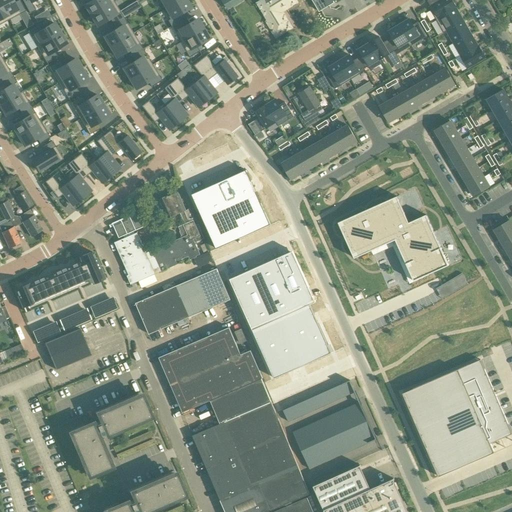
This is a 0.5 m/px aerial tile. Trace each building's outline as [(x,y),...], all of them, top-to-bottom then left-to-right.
[(11,0),(0,0),(0,2),(9,20),(19,14),(25,11),(19,0),(14,3),(11,0)] [(22,0),(30,13),(36,10),(31,2),(34,0),(22,0)] [(93,0),(85,5),(91,15),(114,1),(113,0),(93,0)] [(155,0),(156,2),(158,0),(161,0),(166,8),(180,0),(155,0)] [(180,0),(166,8),(164,10),(170,19),(167,21),(171,27),(181,20),(178,15),(190,7),(186,0),(180,0)] [(223,0),(229,10),(244,0),(223,0)] [(262,0),(257,4),(267,21),(266,22),(272,33),(275,31),(278,36),(291,28),(281,11),(285,9),(286,10),(297,3),(294,0),(262,0)] [(314,0),(320,10),(335,1),(334,0),(314,0)] [(456,8),(451,0),(441,0),(440,0),(429,0),(427,1),(430,6),(428,7),(436,20),(456,8)] [(114,1),(91,15),(97,26),(109,18),(113,24),(124,17),(114,1)] [(0,2),(0,24),(9,20),(0,2)] [(446,31),(464,21),(456,8),(436,20),(443,33),(446,31)] [(116,30),(104,37),(110,47),(133,33),(124,17),(113,24),(116,30)] [(181,20),(171,27),(180,42),(203,29),(197,19),(185,26),(181,20)] [(409,19),(399,25),(412,46),(427,37),(418,22),(413,25),(409,19)] [(471,33),(464,21),(446,31),(453,44),(471,33)] [(38,25),(28,31),(37,47),(60,33),(54,23),(43,30),(42,30),(38,25)] [(412,46),(399,25),(389,31),(392,37),(388,40),(397,55),(412,46)] [(203,29),(180,42),(188,58),(199,51),(196,46),(208,38),(203,29)] [(60,33),(37,47),(46,61),(56,55),(54,51),(66,43),(60,33)] [(133,33),(110,47),(116,57),(129,50),(132,55),(143,49),(133,33)] [(478,46),(471,33),(453,44),(460,56),(478,46)] [(397,55),(388,40),(383,43),(379,37),(369,43),(379,59),(380,59),(387,55),(394,65),(395,64),(401,61),(397,55)] [(379,59),(369,43),(359,49),(362,55),(358,58),(364,68),(369,66),(371,70),(382,63),(380,59),(379,59)] [(486,58),(478,46),(460,56),(468,69),(486,58)] [(136,61),(123,68),(129,79),(152,65),(143,49),(132,55),(136,61)] [(364,68),(358,58),(353,61),(349,55),(340,61),(351,79),(365,71),(364,69),(364,68)] [(207,57),(201,62),(212,77),(218,72),(227,84),(236,77),(222,59),(214,65),(207,57)] [(60,61),(49,67),(51,70),(59,83),(82,69),(76,59),(63,66),(60,61)] [(4,61),(0,63),(0,77),(3,82),(13,76),(4,61)] [(351,79),(340,61),(329,67),(333,73),(328,76),(335,89),(351,79)] [(194,74),(189,77),(207,100),(216,93),(207,81),(212,77),(201,62),(194,67),(197,71),(196,72),(194,74)] [(152,65),(129,79),(136,89),(148,81),(151,87),(162,80),(152,65)] [(82,69),(59,83),(65,93),(68,99),(79,92),(75,87),(88,79),(82,69)] [(455,85),(446,69),(436,74),(446,90),(455,85)] [(446,90),(436,74),(427,80),(436,95),(446,90)] [(177,78),(170,83),(183,99),(189,95),(198,107),(207,100),(189,77),(188,75),(180,82),(177,78)] [(6,88),(0,91),(0,105),(22,92),(22,91),(18,94),(13,85),(17,82),(13,76),(3,82),(6,88)] [(324,76),(318,80),(325,92),(331,88),(324,76)] [(353,98),(373,87),(368,80),(349,92),(353,98)] [(436,95),(427,80),(417,85),(427,101),(436,95)] [(172,98),(164,104),(178,122),(187,115),(178,104),(183,99),(170,83),(164,88),(172,98)] [(427,101),(417,85),(408,90),(417,106),(427,101)] [(318,112),(322,109),(319,104),(309,88),(299,94),(309,110),(301,115),(305,120),(318,112)] [(417,106),(408,90),(399,96),(408,112),(417,106)] [(493,110),(510,101),(504,90),(487,100),(493,110)] [(22,92),(0,105),(6,115),(18,107),(21,113),(32,107),(22,92)] [(81,96),(70,103),(80,119),(103,105),(97,95),(85,102),(81,96)] [(408,112),(399,96),(389,101),(398,117),(408,112)] [(276,99),(266,105),(276,122),(278,126),(294,117),(285,102),(280,105),(276,99)] [(337,99),(331,103),(335,111),(342,107),(337,99)] [(148,101),(141,106),(154,122),(160,118),(169,129),(178,122),(164,104),(163,105),(165,107),(157,112),(148,101)] [(398,117),(389,101),(379,107),(389,123),(398,117)] [(499,120),(511,112),(511,104),(510,101),(493,110),(499,120)] [(103,105),(80,119),(89,135),(100,128),(97,122),(109,115),(103,105)] [(276,122),(266,105),(256,112),(259,118),(249,124),(255,135),(261,131),(276,122)] [(25,119),(13,126),(18,136),(41,122),(32,107),(21,113),(25,119)] [(115,116),(120,128),(130,124),(126,112),(115,116)] [(504,130),(511,125),(511,112),(499,120),(504,130)] [(441,140),(456,131),(450,121),(435,130),(441,140)] [(41,122),(18,136),(24,145),(36,138),(40,144),(50,138),(41,122)] [(357,141),(348,125),(338,131),(348,147),(357,141)] [(109,131),(103,136),(116,152),(121,148),(131,159),(140,152),(126,134),(117,141),(109,131)] [(348,147),(338,131),(329,136),(338,152),(348,147)] [(446,149),(462,140),(456,131),(441,140),(446,149)] [(103,136),(96,141),(104,151),(96,157),(110,175),(119,168),(110,157),(116,152),(103,136)] [(338,152),(329,136),(320,142),(329,158),(338,152)] [(283,137),(275,142),(278,147),(283,144),(286,142),(283,137)] [(452,159),(467,149),(462,140),(446,149),(452,159)] [(45,153),(33,160),(39,171),(54,162),(55,164),(63,159),(52,141),(42,147),(45,153)] [(229,149),(225,143),(212,154),(202,141),(198,144),(212,162),(229,149)] [(329,158),(320,142),(310,147),(319,163),(329,158)] [(319,163),(310,147),(301,153),(310,169),(319,163)] [(457,168),(473,159),(467,149),(452,159),(457,168)] [(310,169),(301,153),(291,158),(300,174),(310,169)] [(80,154),(74,159),(87,175),(93,171),(101,182),(110,175),(96,157),(96,158),(97,160),(90,166),(80,154)] [(300,174),(291,158),(282,164),(291,180),(300,174)] [(74,159),(67,164),(75,174),(67,180),(82,198),(90,191),(82,180),(81,179),(87,175),(74,159)] [(463,177),(478,168),(473,159),(457,168),(463,177)] [(468,186),(484,177),(478,168),(463,177),(468,186)] [(270,226),(247,171),(192,194),(215,249),(270,226)] [(52,176),(45,182),(57,198),(63,193),(73,205),(82,198),(67,180),(59,186),(52,176)] [(490,187),(484,177),(468,186),(474,196),(490,187)] [(21,186),(12,191),(24,210),(32,205),(21,186)] [(160,203),(159,204),(161,209),(162,208),(167,219),(179,213),(184,224),(192,221),(194,220),(190,209),(185,211),(177,193),(168,197),(168,196),(159,200),(160,203)] [(397,197),(338,223),(354,258),(371,251),(395,240),(414,281),(432,273),(449,265),(426,215),(409,223),(397,197)] [(18,225),(14,216),(6,202),(0,204),(0,211),(5,221),(6,220),(7,223),(0,226),(0,229),(8,248),(10,247),(12,247),(14,246),(14,245),(20,242),(13,227),(18,225)] [(33,216),(29,210),(18,217),(14,216),(18,225),(22,222),(30,236),(32,235),(34,236),(36,234),(36,233),(42,230),(33,216)] [(138,212),(112,224),(118,238),(123,236),(124,238),(114,243),(128,275),(126,276),(130,285),(155,274),(178,264),(177,261),(189,256),(190,259),(193,258),(197,268),(213,261),(209,252),(196,258),(196,257),(199,255),(194,242),(203,238),(199,230),(200,230),(198,225),(195,226),(192,221),(184,224),(178,227),(181,233),(181,232),(183,236),(180,237),(181,239),(146,254),(137,233),(134,234),(133,232),(144,227),(138,212)] [(500,239),(511,231),(511,224),(510,220),(494,230),(500,239)] [(505,249),(511,244),(511,231),(500,239),(505,249)] [(81,261),(15,289),(25,311),(26,311),(24,307),(89,279),(91,284),(104,279),(100,270),(92,252),(80,257),(81,261)] [(289,253),(229,279),(253,331),(310,305),(316,302),(313,297),(294,254),(290,256),(289,253)] [(216,269),(135,304),(149,335),(230,300),(216,269)] [(468,284),(462,273),(443,285),(449,295),(468,284)] [(310,305),(253,331),(274,378),(276,378),(332,353),(310,305)] [(229,327),(158,358),(225,511),(267,511),(309,494),(261,378),(262,378),(250,350),(240,354),(229,327)] [(44,344),(56,370),(90,355),(79,329),(44,344)] [(241,329),(235,332),(240,343),(246,340),(241,329)] [(21,344),(15,347),(18,354),(24,351),(21,344)] [(511,434),(511,429),(482,360),(404,394),(440,477),(496,453),(492,443),(506,437),(511,434)] [(355,392),(350,380),(347,382),(352,393),(355,392)] [(352,393),(347,382),(341,384),(346,396),(352,393)] [(346,396),(341,384),(334,388),(339,399),(346,396)] [(339,399),(334,388),(326,391),(331,402),(339,399)] [(331,402),(326,391),(319,394),(324,406),(331,402)] [(324,406),(319,394),(312,397),(317,409),(324,406)] [(141,396),(98,414),(107,435),(150,417),(141,396)] [(317,409),(312,397),(304,401),(310,412),(317,409)] [(310,412),(304,401),(297,404),(302,415),(310,412)] [(368,420),(360,402),(351,406),(359,424),(368,420)] [(302,415),(297,404),(290,407),(295,419),(302,415)] [(359,424),(351,406),(344,409),(352,428),(359,424)] [(295,419),(290,407),(283,410),(288,422),(295,419)] [(352,428),(344,409),(336,413),(344,431),(352,428)] [(344,431),(336,413),(329,416),(337,434),(344,431)] [(337,434),(329,416),(322,419),(330,438),(337,434)] [(330,438),(322,419),(314,423),(323,441),(330,438)] [(376,439),(368,420),(359,424),(367,443),(376,439)] [(323,441),(314,423),(307,426),(315,444),(323,441)] [(92,424),(71,433),(89,476),(110,467),(92,424)] [(367,443),(359,424),(352,428),(360,446),(367,443)] [(315,444),(307,426),(300,429),(308,447),(315,444)] [(360,446),(352,428),(344,431),(353,450),(360,446)] [(308,447),(300,429),(293,432),(301,450),(308,447)] [(117,457),(156,443),(151,430),(113,445),(117,457)] [(353,450),(344,431),(337,434),(345,453),(353,450)] [(345,453),(337,434),(330,438),(338,456),(345,453)] [(338,456),(330,438),(323,441),(331,459),(338,456)] [(331,459),(323,441),(315,444),(324,463),(331,459)] [(324,463),(315,444),(308,447),(316,466),(324,463)] [(316,466),(308,447),(301,450),(310,469),(316,466)] [(354,466),(314,485),(325,511),(408,511),(394,479),(366,491),(354,466)] [(175,474),(132,493),(140,511),(143,511),(183,495),(175,474)] [(312,511),(307,497),(272,511),(312,511)] [(129,511),(125,503),(105,511),(104,511),(129,511)]
